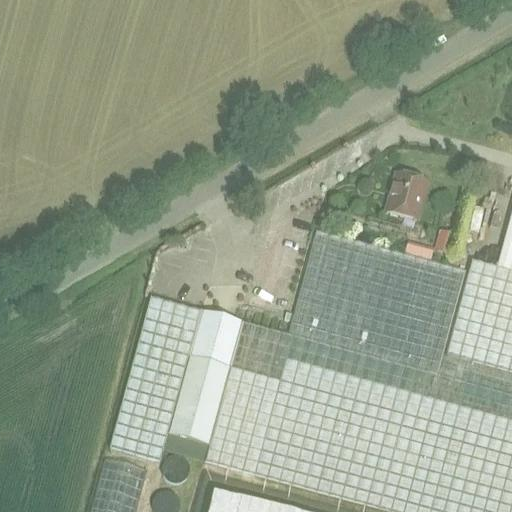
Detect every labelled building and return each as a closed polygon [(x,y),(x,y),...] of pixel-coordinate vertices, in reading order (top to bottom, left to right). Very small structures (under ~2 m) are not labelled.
[(426,185),(397,177),(386,216),(416,224),(426,185)] [(511,210),(496,271),(511,275),(511,210)] [(465,273),(316,234),(289,338),(437,377),(465,273)] [(511,511),(511,275),(496,271),(471,264),(440,380),(241,326),(234,350),(228,372),(207,449),(203,466),(223,472),(373,511),(511,511)] [(149,301),(108,451),(157,465),(186,360),(190,361),(226,371),(238,325),(149,301)] [(169,439),(207,449),(228,372),(226,371),(190,361),(169,439)]
